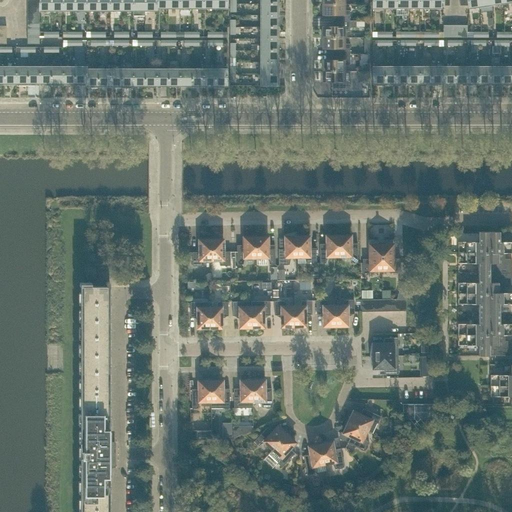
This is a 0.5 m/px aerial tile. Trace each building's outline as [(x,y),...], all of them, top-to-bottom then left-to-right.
[(39,11),(51,11),(51,0),(39,0),(39,3),(39,9),(39,11)] [(63,11),(62,0),(51,0),(51,11),(63,11)] [(75,11),(74,0),(62,0),(63,11),(75,11)] [(87,11),(86,0),(74,0),(75,11),(87,11)] [(98,11),(98,0),(86,0),(87,11),(98,11)] [(110,11),(109,0),(98,0),(98,11),(110,11)] [(121,11),(121,0),(109,0),(110,11),(121,11)] [(133,11),(133,0),(121,0),(121,11),(133,11)] [(145,11),(144,0),(133,0),(133,11),(145,11)] [(156,0),(144,0),(145,11),(157,11),(157,8),(156,0)] [(156,0),(157,8),(168,8),(168,0),(156,0)] [(168,0),(168,8),(180,8),(179,0),(168,0)] [(179,0),(180,8),(192,8),(191,0),(179,0)] [(203,13),(203,8),(203,0),(191,0),(192,8),(198,8),(198,13),(203,13)] [(203,0),(203,8),(215,8),(215,0),(203,0)] [(227,8),(226,0),(215,0),(215,8),(227,8)] [(372,0),(372,8),(385,8),(384,0),(372,0)] [(384,0),(385,8),(396,8),(396,0),(384,0)] [(396,0),(396,8),(408,8),(407,0),(396,0)] [(407,0),(408,8),(420,8),(419,0),(407,0)] [(261,15),(277,15),(277,4),(261,4),(261,15)] [(344,10),(344,4),(323,4),(323,15),(335,15),(335,20),(350,21),(350,10),(344,10)] [(261,27),(277,27),(277,15),(261,15),(261,27)] [(358,27),(368,27),(368,17),(358,16),(358,27)] [(350,31),(350,21),(335,20),(335,27),(323,27),(323,37),(343,37),(343,31),(350,31)] [(261,39),(277,39),(277,27),(261,27),(261,39)] [(343,44),(343,37),(323,37),(323,48),(335,48),(335,54),(350,54),(350,44),(343,44)] [(261,50),(277,50),(277,39),(261,39),(261,50)] [(261,62),(277,62),(277,50),(261,50),(261,62)] [(350,65),(350,54),(335,54),(335,60),(323,60),(323,71),(344,71),(344,65),(350,65)] [(260,74),(277,74),(277,62),(261,62),(260,74)] [(376,67),(376,63),(373,63),(372,67),(372,83),(385,83),(384,67),(376,67)] [(139,69),(139,65),(133,65),(133,69),(133,86),(145,86),(145,69),(139,69)] [(168,69),(161,69),(161,65),(157,65),(157,69),(157,86),(168,86),(168,69)] [(420,83),(431,83),(431,66),(420,67),(420,83)] [(431,83),(443,83),(443,66),(431,66),(431,83)] [(443,83),(455,83),(455,66),(443,66),(443,83)] [(455,83),(466,83),(466,66),(455,66),(455,83)] [(466,83),(478,83),(478,66),(466,66),(466,83)] [(478,83),(490,83),(490,66),(478,66),(478,83)] [(490,83),(502,83),(501,66),(490,66),(490,83)] [(511,66),(501,66),(502,83),(511,83),(511,66)] [(4,83),(16,83),(16,67),(4,67),(4,83)] [(16,83),(28,83),(28,67),(16,67),(16,83)] [(28,83),(39,83),(39,67),(28,67),(28,83)] [(39,83),(51,83),(51,67),(39,67),(39,83)] [(51,83),(63,83),(63,67),(51,67),(51,83)] [(63,83),(75,83),(75,67),(63,67),(63,83)] [(87,83),(87,69),(87,67),(75,67),(75,83),(86,83),(87,83)] [(385,83),(396,83),(396,67),(384,67),(385,83)] [(396,83),(408,83),(408,67),(396,67),(396,83)] [(408,83),(420,83),(420,67),(408,67),(408,83)] [(86,86),(98,86),(98,69),(87,69),(87,83),(86,83),(86,86)] [(98,86),(110,86),(110,69),(98,69),(98,86)] [(110,86),(121,86),(121,69),(110,69),(110,86)] [(121,86),(133,86),(133,69),(121,69),(121,86)] [(145,86),(157,86),(157,69),(145,69),(145,86)] [(168,86),(180,86),(180,69),(168,69),(168,86)] [(180,86),(192,86),(192,69),(180,69),(180,86)] [(192,86),(203,86),(203,69),(192,69),(192,86)] [(203,86),(215,86),(215,69),(203,69),(203,86)] [(227,86),(227,69),(215,69),(215,86),(227,86)] [(343,77),(344,71),(323,71),(323,82),(335,82),(335,87),(332,87),(332,88),(350,88),(350,77),(343,77)] [(261,86),(277,86),(277,74),(260,74),(261,86)] [(510,259),(501,259),(501,253),(511,252),(511,241),(499,242),(499,232),(478,232),(478,242),(458,242),(458,263),(478,263),(478,273),(511,273),(511,261),(510,259)] [(339,256),(339,236),(339,234),(337,234),(335,234),(333,235),(331,236),(326,236),(327,242),(325,244),(320,244),(320,263),(326,263),(328,256),(339,256)] [(344,235),(342,234),(339,234),(339,236),(339,256),(350,256),(352,262),(352,263),(358,263),(357,243),(352,244),(351,242),(350,236),(346,236),(344,235)] [(256,258),(256,236),(256,235),(255,235),(252,236),(250,236),(248,237),(244,237),(244,244),(242,245),(237,245),(237,265),(243,265),(243,264),(245,258),(256,258)] [(261,236),(259,236),(257,235),(256,235),(256,236),(256,258),(267,257),(269,263),(269,264),(275,264),(275,245),(269,245),(268,243),(268,237),(263,237),(261,236)] [(298,257),(297,236),(297,235),(296,235),(294,235),(292,236),(290,237),(285,237),(285,247),(284,249),(279,249),(279,265),(289,265),(289,264),(291,257),(298,257)] [(303,236),(300,235),(298,235),(297,235),(297,236),(298,257),(304,257),(306,262),(316,262),(316,248),(311,248),(309,247),(309,236),(304,236),(303,236)] [(205,260),(211,260),(211,238),(210,238),(208,238),(206,239),(204,240),(199,240),(199,251),(198,252),(192,252),(193,266),(203,266),(203,265),(205,260)] [(217,239),(214,238),(212,238),(211,238),(211,260),(218,260),(220,265),(220,266),(230,266),(230,251),(225,251),(223,250),(223,240),(219,240),(217,239)] [(375,270),(382,270),(381,242),(380,242),(378,243),(376,243),(374,244),(369,244),(369,257),(368,259),(363,259),(363,273),(375,273),(375,272),(375,270)] [(387,243),(385,243),(382,242),(381,242),(382,270),(388,270),(389,272),(389,273),(401,273),(400,258),(395,258),(393,257),(393,244),(389,244),(387,243)] [(511,273),(478,273),(478,283),(458,283),(458,304),(478,304),(478,314),(499,314),(499,304),(511,303),(511,292),(501,293),(501,287),(510,287),(511,284),(511,273)] [(399,291),(397,299),(400,299),(406,299),(406,290),(406,281),(399,281),(400,290),(399,290),(399,291)] [(109,511),(110,508),(109,508),(109,503),(110,503),(110,499),(109,499),(109,495),(110,495),(110,490),(109,490),(109,486),(110,486),(110,482),(109,482),(109,477),(110,477),(110,467),(110,466),(110,462),(114,462),(114,446),(110,446),(110,442),(110,441),(110,423),(109,423),(109,418),(110,418),(110,414),(109,414),(109,409),(110,409),(110,405),(109,405),(109,401),(110,401),(110,397),(109,397),(109,392),(110,392),(110,388),(109,388),(109,383),(110,383),(110,379),(109,379),(109,375),(110,375),(110,370),(109,371),(109,366),(110,366),(110,362),(109,362),(109,357),(110,357),(110,353),(109,353),(109,349),(110,349),(110,345),(109,345),(109,340),(110,340),(110,336),(109,336),(109,332),(110,332),(110,328),(109,328),(109,323),(110,323),(110,319),(109,319),(109,314),(110,314),(110,310),(109,310),(109,306),(110,306),(110,302),(109,302),(109,297),(110,297),(110,286),(107,286),(83,286),(83,511),(109,511)] [(307,315),(312,314),(312,300),(302,301),(300,306),(293,306),(294,329),(295,329),(297,328),(299,327),(301,327),(306,326),(305,316),(307,315)] [(328,306),(327,301),(327,300),(316,300),(317,314),(322,314),(323,316),(324,326),(328,326),(330,327),(332,328),(335,328),(336,328),(335,306),(328,306)] [(349,314),(354,314),(354,300),(344,300),(342,306),(335,306),(336,328),(337,328),(339,327),(341,327),(343,326),(348,326),(347,315),(349,314)] [(243,301),(232,302),(233,316),(238,316),(239,317),(240,319),(240,328),(244,327),(246,328),(248,329),(251,329),(252,329),(251,312),(251,307),(244,307),(243,302),(243,301)] [(260,301),(251,301),(251,307),(251,312),(252,329),(253,329),(255,329),(257,328),(259,327),(264,327),(264,318),(263,317),(265,315),(270,315),(270,301),(262,301),(260,301)] [(286,306),(285,301),(274,301),(275,315),(280,315),(281,316),(282,327),(286,327),(288,328),(290,328),(292,329),(294,329),(293,306),(286,306)] [(198,302),(190,302),(191,316),(196,316),(197,318),(197,319),(198,328),(202,328),(204,329),(206,330),(208,330),(210,330),(209,310),(209,308),(209,302),(201,302),(198,302)] [(216,308),(209,308),(209,310),(210,330),(211,330),(213,329),(215,329),(217,328),(222,328),(222,319),(222,318),(222,317),(223,316),(228,316),(228,302),(218,302),(216,308)] [(499,314),(478,314),(478,324),(458,324),(458,345),(478,345),(478,355),(510,355),(511,353),(511,343),(510,341),(501,341),(501,335),(511,334),(511,323),(499,324),(499,314)] [(398,356),(398,337),(386,338),(386,344),(382,344),(371,344),(370,355),(370,356),(398,356)] [(398,374),(398,356),(370,356),(370,357),(371,368),(383,368),(386,368),(386,374),(398,374)] [(511,364),(511,375),(490,375),(490,396),(511,397),(510,406),(511,406),(511,364)] [(211,401),(210,379),(209,379),(207,380),(205,380),(203,381),(198,381),(199,388),(197,389),(192,389),(192,408),(198,408),(199,402),(211,401)] [(216,380),(214,379),(212,379),(210,379),(211,401),(211,408),(230,408),(229,389),(224,389),(222,387),(222,381),(218,381),(216,380)] [(253,407),(253,401),(252,379),(251,379),(249,379),(247,380),(245,381),(241,381),(241,387),(239,389),(234,389),(234,408),(253,407)] [(258,379),(256,379),(254,379),(252,379),(253,401),(260,401),(262,407),(265,407),(267,408),(269,408),(271,407),(272,407),(272,406),(273,404),(273,402),(272,401),(271,388),(266,388),(265,387),(265,380),(260,380),(258,379)] [(403,419),(435,419),(435,404),(403,404),(403,419)] [(347,420),(347,422),(367,431),(372,433),(377,423),(378,423),(381,416),(363,408),(363,409),(361,414),(359,414),(358,414),(353,411),(351,415),(350,417),(348,419),(347,420)] [(345,429),(343,433),(349,436),(350,438),(348,442),(347,443),(359,448),(360,450),(362,450),(364,450),(365,451),(365,450),(367,449),(368,447),(368,445),(369,442),(368,442),(364,438),(367,431),(347,422),(346,423),(345,425),(345,427),(345,429)] [(267,427),(254,442),(259,446),(259,445),(264,442),(273,449),(288,433),(287,432),(285,431),(283,430),(281,429),(278,426),(274,430),(273,431),(271,431),(268,428),(267,427)] [(273,449),(269,454),(278,463),(282,467),(295,453),(294,452),(291,449),(291,447),(292,446),(295,443),(292,439),(291,437),(290,436),(288,434),(288,433),(273,449)] [(317,466),(324,464),(320,442),(319,443),(317,443),(315,444),(313,445),(309,446),(310,453),(309,454),(303,455),(306,468),(305,470),(306,472),(307,473),(307,475),(308,474),(310,475),(312,474),(314,473),(317,473),(317,472),(317,466)] [(335,449),(333,448),(332,442),(328,443),(325,442),(323,442),(321,442),(320,442),(324,464),(332,463),(334,468),(335,469),(337,468),(339,469),(341,468),(343,467),(344,467),(344,466),(344,464),(344,462),(343,460),(340,448),(335,449)] [(361,458),(354,462),(363,476),(370,472),(361,458)] [(294,480),(291,488),(301,491),(303,484),(294,480)]
